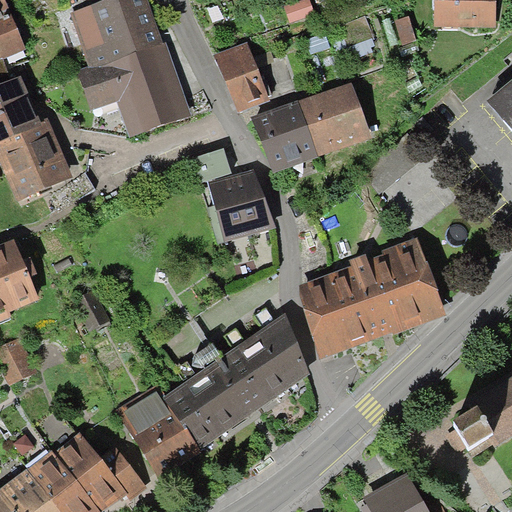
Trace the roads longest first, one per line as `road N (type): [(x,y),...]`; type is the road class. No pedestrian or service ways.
road 1 (residential): [(177,0),(227,116),(273,191),(292,303),(333,408),(351,426)]
road 2 (tertiary): [(511,271),(351,426)]
road 3 (tertiary): [(351,426),(253,511)]
